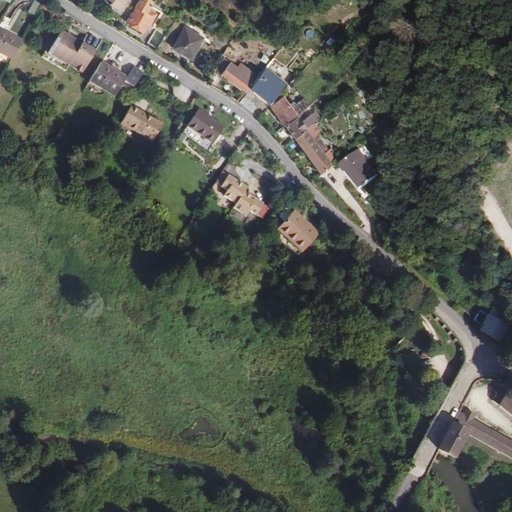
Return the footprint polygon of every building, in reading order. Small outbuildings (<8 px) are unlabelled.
[(91,0),(85,10),(93,15),(100,2),(97,0),(91,0)] [(107,0),(111,2),(109,4),(121,11),(125,5),(126,6),(129,0),(107,0)] [(142,32),(147,24),(148,21),(151,22),(156,14),(147,9),(145,13),(142,12),(147,4),(150,6),(152,2),(151,1),(151,0),(140,0),(126,22),(142,32)] [(25,12),(32,18),(41,7),(34,1),(25,12)] [(0,31),(0,63),(12,70),(22,51),(4,42),(11,30),(3,26),(0,31)] [(192,60),(205,38),(186,27),(173,49),(192,60)] [(166,35),(158,29),(148,43),(157,49),(166,35)] [(94,52),(81,44),(80,45),(74,42),(75,40),(60,31),(47,53),(68,66),(65,70),(65,71),(78,78),(94,52)] [(68,66),(47,53),(43,59),(41,58),(38,63),(61,77),(65,71),(65,70),(68,66)] [(245,90),(254,78),(236,65),(233,70),(220,59),(211,71),(217,75),(217,76),(242,95),(245,90)] [(133,87),(142,74),(133,68),(126,78),(100,63),(89,82),(114,97),(123,81),(133,87)] [(283,84),(263,68),(254,78),(245,90),(259,100),(266,106),(283,84)] [(248,113),(259,100),(245,90),(242,95),(235,102),(248,113)] [(279,128),(304,107),(298,100),(292,105),(287,98),(284,101),(287,104),(283,107),(277,99),(264,109),(279,128)] [(151,141),(162,124),(153,120),(154,119),(131,105),(121,123),(151,141)] [(294,116),(281,128),(290,139),(319,118),(313,110),(298,120),(294,116)] [(200,111),(189,127),(214,145),(226,128),(200,111)] [(292,140),(317,176),(330,167),(337,160),(330,150),(325,153),(314,137),(318,134),(314,127),(312,129),(310,126),(292,140)] [(347,180),(357,192),(374,179),(355,154),(339,166),(349,179),(347,180)] [(248,186),(228,175),(220,186),(226,189),(223,196),(234,201),(232,207),(245,217),(252,206),(238,197),(248,186)] [(272,230),(296,252),(312,234),(289,212),(287,214),(282,210),(279,210),(274,216),(274,219),(279,223),(272,230)] [(488,338),(504,324),(491,311),(476,325),(488,338)] [(511,397),(491,382),(479,398),(511,422),(511,397)] [(511,440),(456,407),(446,424),(462,434),(510,463),(511,461),(511,440)] [(462,434),(446,424),(431,453),(438,457),(446,462),(462,434)]
